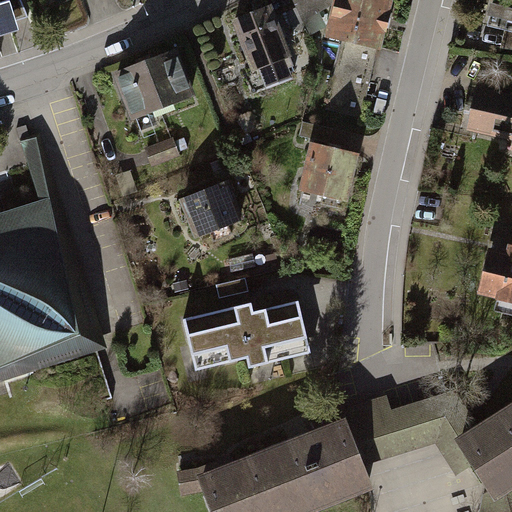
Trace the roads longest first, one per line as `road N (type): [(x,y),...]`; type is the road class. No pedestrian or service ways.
road 1 (residential): [(432,0),(377,251),(371,385)]
road 2 (residential): [(168,18),(0,84)]
